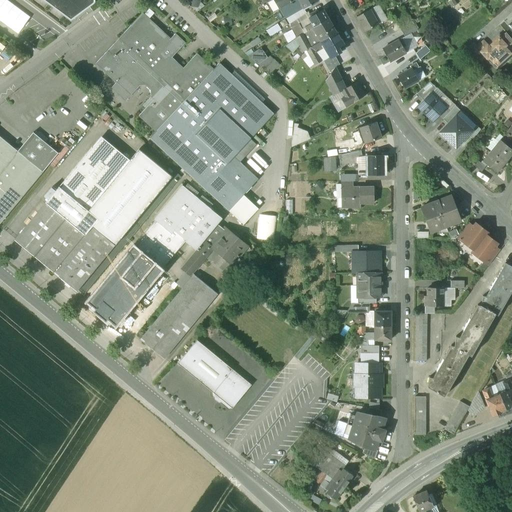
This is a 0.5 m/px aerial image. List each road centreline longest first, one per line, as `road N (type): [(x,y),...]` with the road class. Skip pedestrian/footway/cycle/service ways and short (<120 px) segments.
road 1 (unclassified): [(286,511),(0,272)]
road 2 (residential): [(402,125),(403,444)]
road 3 (secondary): [(511,426),(445,454),(372,511)]
road 4 (unclassified): [(0,91),(124,0)]
road 5 (residential): [(328,0),(402,125)]
road 6 (residential): [(402,125),(496,214)]
